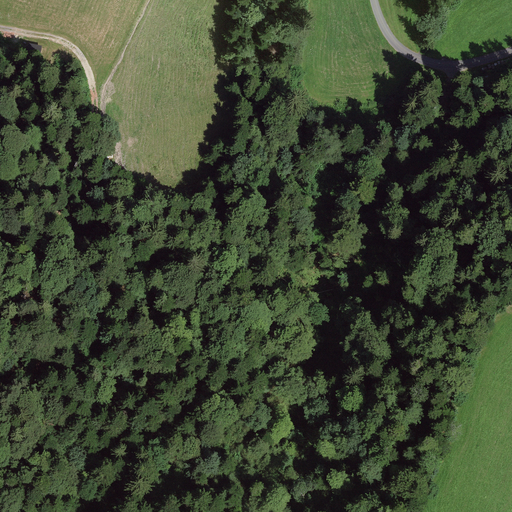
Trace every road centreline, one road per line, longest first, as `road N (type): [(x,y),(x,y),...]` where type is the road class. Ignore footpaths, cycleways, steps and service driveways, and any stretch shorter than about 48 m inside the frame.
road 1 (track): [(159,511),(163,492),(98,323),(92,72),(77,49),(51,36),(0,32)]
road 2 (unclassified): [(511,54),(467,66),(423,60),(392,40),(373,0)]
